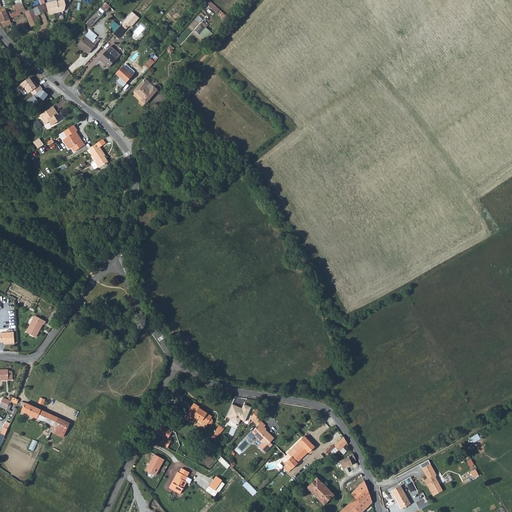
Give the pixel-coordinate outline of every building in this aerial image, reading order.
[(55,2),(46,4),(49,16),(65,12),(66,6),(65,0),(58,2),(55,3),(55,2)] [(102,9),(107,14),(115,5),(110,1),(102,9)] [(0,9),(0,17),(4,27),(12,23),(10,18),(17,15),(17,14),(21,13),(20,11),(26,9),(23,2),(14,5),(16,10),(10,13),(10,12),(8,11),(7,12),(5,8),(0,9)] [(41,5),(34,8),(25,12),(31,27),(40,23),(37,16),(44,13),(41,5)] [(124,30),(126,32),(134,23),(127,17),(119,25),(124,30)] [(198,37),(209,25),(204,20),(192,32),(198,37)] [(121,34),(124,30),(119,25),(116,29),(121,34)] [(121,34),(116,29),(113,32),(108,38),(113,43),(121,34)] [(91,30),(86,35),(93,42),(98,36),(91,30)] [(77,44),(87,54),(96,45),(93,42),(86,35),(77,44)] [(98,59),(108,68),(120,55),(110,46),(98,59)] [(149,68),(158,57),(154,53),(145,64),(149,68)] [(115,75),(125,84),(136,74),(126,64),(115,75)] [(37,86),(30,75),(19,83),(22,89),(26,86),(30,91),(37,86)] [(134,90),(143,99),(141,101),(145,104),(158,91),(145,79),(134,90)] [(43,88),(38,94),(44,99),(48,93),(43,88)] [(55,109),(52,105),(39,114),(45,123),(49,121),(51,124),(57,120),(56,118),(60,115),(56,110),(55,111),(54,109),(55,109)] [(60,132),(64,137),(63,138),(65,142),(64,144),(67,149),(70,147),(73,151),(83,143),(79,138),(78,139),(73,131),(74,131),(76,129),(71,123),(60,132)] [(33,144),(37,149),(41,146),(38,141),(33,144)] [(93,141),(86,147),(90,151),(89,152),(95,159),(90,163),(94,167),(97,164),(98,166),(107,159),(104,155),(102,154),(104,153),(98,145),(96,146),(93,141)] [(25,330),(34,335),(41,322),(42,323),(44,319),(33,314),(25,330)] [(0,334),(0,338),(0,343),(4,343),(4,345),(6,344),(6,345),(15,344),(14,333),(0,334)] [(8,370),(0,370),(0,380),(12,380),(12,373),(12,372),(11,372),(11,371),(10,371),(8,371),(8,370)] [(0,405),(7,409),(11,401),(4,397),(0,405)] [(21,411),(27,414),(54,426),(58,418),(41,410),(25,403),(21,411)] [(185,417),(195,423),(198,419),(207,425),(208,423),(209,424),(210,424),(212,424),(212,423),(213,422),(212,420),(211,419),(212,417),(202,410),(193,404),(185,417)] [(232,405),(227,417),(230,419),(229,421),(239,425),(240,421),(246,423),(252,408),(243,404),(242,409),(232,405)] [(255,408),(250,419),(255,423),(259,419),(263,415),(255,408)] [(52,431),(63,437),(69,423),(58,418),(54,426),(52,431)] [(261,421),(257,425),(250,432),(254,435),(254,438),(256,440),(258,440),(261,442),(257,447),(264,453),(271,445),(269,443),(273,438),(265,430),(262,428),(263,427),(265,425),(261,421)] [(10,427),(5,425),(0,435),(5,437),(10,427)] [(478,433),(471,437),(474,442),(481,438),(478,433)] [(291,457),(297,463),(308,452),(309,453),(314,448),(304,436),(291,449),(294,453),(291,457)] [(159,444),(167,448),(171,441),(163,437),(159,444)] [(343,437),(334,445),(339,450),(346,443),(343,437)] [(34,450),(38,441),(34,439),(30,448),(34,450)] [(356,461),(354,453),(350,455),(351,457),(340,461),(343,470),(354,466),(352,463),(356,461)] [(154,455),(146,470),(156,476),(164,460),(154,455)] [(285,462),(287,464),(292,469),(298,464),(297,463),(291,457),(289,459),(286,462),(285,462)] [(429,463),(421,468),(427,478),(424,480),(426,484),(428,484),(429,486),(427,487),(432,495),(442,490),(434,477),(435,474),(429,463)] [(182,469),(179,473),(178,472),(169,489),(180,494),(186,482),(185,481),(189,473),(182,469)] [(476,469),(470,471),(474,477),(479,474),(476,469)] [(208,487),(213,491),(221,481),(215,477),(208,487)] [(307,488),(312,493),(311,493),(318,500),(324,505),(333,495),(328,490),(329,490),(322,483),(321,483),(317,478),(307,488)] [(243,484),(254,495),(258,491),(247,480),(243,484)] [(354,498),(359,503),(369,494),(364,481),(351,494),(354,498)] [(408,484),(411,491),(416,489),(413,482),(408,484)] [(391,490),(400,508),(409,504),(400,486),(391,490)] [(349,511),(362,511),(372,503),(369,494),(359,503),(349,511)] [(418,509),(420,507),(423,506),(428,504),(424,497),(414,502),(418,509)] [(352,500),(339,511),(349,511),(359,503),(354,498),(352,500)]
